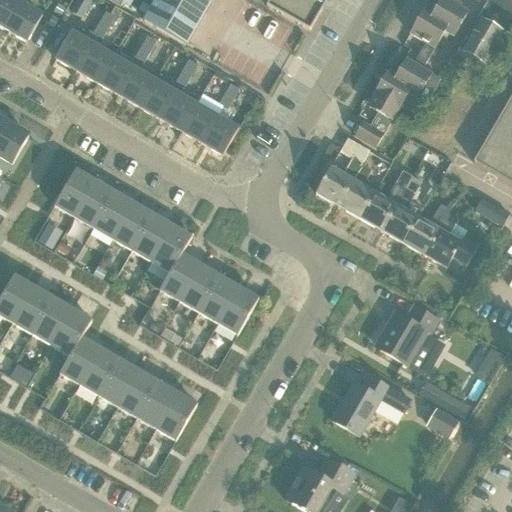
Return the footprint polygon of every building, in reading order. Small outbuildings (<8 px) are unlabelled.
[(0,0),(0,29),(6,33),(22,5),(17,3),(12,0),(0,0)] [(22,5),(6,33),(27,45),(43,17),(26,8),(30,0),(19,0),(17,3),(22,5)] [(83,20),(93,2),(94,0),(78,0),(71,13),(83,20)] [(134,0),(106,0),(121,8),(122,6),(128,9),(129,7),(131,8),(134,0)] [(156,0),(144,22),(187,47),(214,0),(156,0)] [(328,0),(270,0),(271,1),(267,7),(310,32),(328,0)] [(468,13),(460,9),(463,5),(454,0),(431,0),(425,12),(432,15),(430,20),(446,29),(444,32),(449,35),(454,38),(468,13)] [(59,6),(54,16),(60,20),(65,10),(59,6)] [(341,8),(335,22),(352,29),(358,15),(341,8)] [(432,15),(425,12),(424,11),(411,35),(426,44),(420,54),(428,59),(434,49),(435,49),(442,37),(447,40),(449,35),(444,32),(446,29),(430,20),(432,15)] [(105,13),(99,23),(110,29),(116,19),(105,13)] [(52,18),(47,27),(53,31),(59,22),(52,18)] [(485,65),(503,34),(481,21),(464,52),(460,49),(451,64),(465,72),(473,58),(485,65)] [(93,33),(99,37),(104,39),(110,29),(99,23),(93,33)] [(93,47),(99,37),(93,33),(91,32),(84,42),(72,35),(56,61),(77,74),(93,47)] [(293,41),(305,47),(277,97),(289,104),(305,74),(321,83),(332,63),(337,54),(322,46),(321,48),(297,35),(293,41)] [(141,47),(152,53),(158,43),(147,37),(141,47)] [(114,59),(93,47),(77,74),(98,86),(114,59)] [(141,47),(135,58),(146,64),(152,53),(141,47)] [(422,70),(428,59),(420,54),(413,65),(405,60),(395,78),(393,82),(409,91),(407,94),(413,97),(410,102),(406,100),(401,108),(411,114),(419,100),(417,100),(431,75),(422,70)] [(135,71),(134,71),(114,59),(98,86),(119,98),(135,71)] [(183,72),(194,78),(200,67),(189,61),(183,72)] [(140,110),(156,83),(135,71),(119,98),(140,110)] [(188,88),(194,78),(183,72),(177,82),(188,88)] [(226,85),(229,80),(217,73),(214,78),(226,85)] [(395,78),(388,74),(374,98),(385,104),(371,129),(364,124),(356,138),(376,150),(401,108),(406,100),(410,102),(413,97),(407,94),(409,91),(393,82),(395,78)] [(448,96),(458,81),(446,74),(430,101),(446,110),(453,99),(448,96)] [(161,122),(176,95),(156,83),(140,110),(161,122)] [(231,86),(225,96),(236,102),(242,92),(231,86)] [(249,93),(243,103),(252,108),(257,98),(249,93)] [(182,135),(197,108),(176,95),(161,122),(182,135)] [(236,102),(225,96),(219,106),(224,109),(218,119),(218,120),(203,147),(224,159),(239,132),(226,124),(232,114),(230,112),(236,102)] [(511,98),(474,163),(511,184),(511,98)] [(218,120),(218,119),(197,108),(182,135),(203,147),(218,120)] [(0,157),(13,166),(29,139),(7,127),(0,139),(0,157)] [(265,160),(279,154),(273,139),(258,146),(265,160)] [(370,154),(364,151),(357,164),(353,162),(343,178),(332,171),(331,170),(316,197),(337,209),(361,167),(362,167),(370,154)] [(362,167),(361,167),(337,209),(359,222),(375,195),(363,188),(372,173),(362,167)] [(75,219),(96,183),(77,172),(56,208),(75,219)] [(380,234),(413,178),(405,173),(397,187),(396,186),(387,202),(375,195),(359,222),(380,234)] [(406,212),(415,197),(423,184),(413,178),(380,234),(402,246),(418,219),(406,212)] [(94,230),(115,194),(96,183),(75,219),(94,230)] [(113,241),(134,205),(115,194),(94,230),(113,241)] [(483,200),(475,212),(503,228),(510,216),(483,200)] [(448,216),(449,216),(455,205),(450,202),(446,209),(441,205),(438,210),(429,226),(418,219),(402,246),(424,259),(448,216)] [(133,253),(154,217),(134,205),(113,241),(133,253)] [(448,216),(424,259),(446,272),(453,260),(467,268),(479,246),(465,238),(468,233),(456,226),(458,222),(449,216),(448,216)] [(152,264),(173,228),(154,217),(133,253),(152,264)] [(37,242),(51,251),(61,235),(46,227),(37,242)] [(182,256),(183,256),(193,239),(173,228),(152,264),(171,275),(182,256)] [(71,254),(77,257),(89,237),(83,233),(71,254)] [(60,245),(55,252),(66,258),(70,251),(60,245)] [(202,267),(183,256),(182,256),(171,275),(161,292),(181,304),(202,267)] [(104,271),(98,267),(92,278),(99,281),(104,271)] [(200,315),(221,278),(202,267),(181,304),(200,315)] [(0,317),(13,326),(35,289),(16,278),(0,304),(0,317)] [(219,326),(240,289),(221,278),(200,315),(219,326)] [(117,281),(113,288),(122,292),(126,286),(117,281)] [(32,337),(54,300),(35,289),(13,326),(32,337)] [(219,326),(238,337),(259,301),(240,289),(219,326)] [(51,348),(73,311),(54,300),(32,337),(51,348)] [(393,330),(380,352),(408,369),(418,374),(437,341),(431,337),(439,323),(414,309),(406,322),(395,316),(388,327),(393,330)] [(83,339),(84,339),(93,323),(73,311),(51,348),(71,359),(83,339)] [(160,327),(153,323),(149,330),(156,334),(160,327)] [(175,335),(170,343),(178,347),(182,340),(175,335)] [(103,350),(84,339),(83,339),(71,359),(61,376),(81,387),(103,350)] [(100,398),(122,362),(103,350),(81,387),(100,398)] [(492,351),(477,377),(490,385),(505,359),(492,351)] [(119,410),(141,373),(122,362),(100,398),(119,410)] [(17,367),(10,379),(26,389),(33,377),(17,367)] [(139,421),(160,384),(141,373),(119,410),(139,421)] [(394,392),(393,393),(369,379),(363,390),(354,385),(333,423),(360,439),(381,402),(405,416),(413,403),(394,392)] [(425,383),(419,393),(431,400),(437,389),(425,383)] [(158,432),(179,395),(160,384),(139,421),(158,432)] [(429,402),(454,416),(461,404),(437,389),(431,400),(429,402)] [(179,395),(158,432),(177,443),(198,406),(179,395)] [(437,411),(427,428),(450,441),(451,439),(457,443),(466,429),(459,426),(460,424),(437,411)] [(343,497),(355,477),(329,461),(319,478),(305,470),(286,502),(302,511),(326,511),(337,493),(343,497)] [(91,463),(86,479),(106,485),(110,469),(91,463)] [(413,511),(415,509),(400,501),(393,511),(413,511)]
